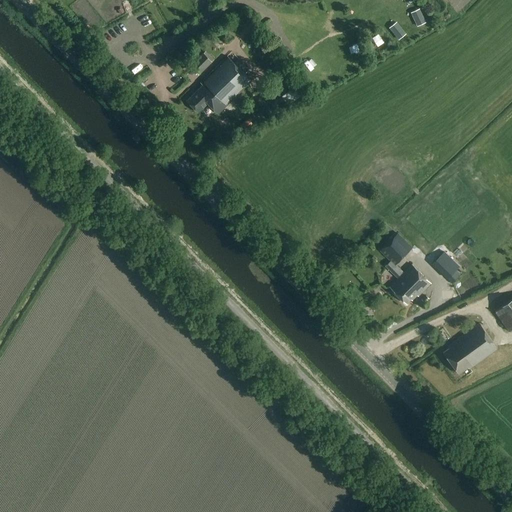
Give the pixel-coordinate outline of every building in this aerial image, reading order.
[(426,22),(419,8),(411,12),(417,26),(426,22)] [(406,34),(396,22),(389,28),(398,39),(406,34)] [(207,53),(206,55),(204,53),(191,64),(200,74),(213,63),(211,61),(213,60),(207,53)] [(234,64),(228,58),(226,56),(200,82),(202,85),(186,100),(199,114),(208,105),(219,115),(252,82),(244,74),(249,70),(238,59),(234,64)] [(297,84),(281,96),(287,105),(304,93),(297,84)] [(249,120),(241,126),(245,132),(253,126),(249,120)] [(389,172),(379,184),(391,195),(401,183),(389,172)] [(437,235),(443,240),(475,206),(450,182),(408,226),(423,240),(429,233),(434,238),(437,235)] [(479,213),(443,247),(452,257),(489,223),(479,213)] [(395,265),(413,248),(399,233),(381,251),(391,261),(386,266),(398,279),(390,287),(406,303),(410,299),(411,300),(412,299),(416,295),(418,296),(431,282),(414,265),(404,274),(395,265)] [(483,244),(457,261),(463,272),(490,255),(483,244)] [(426,258),(447,279),(460,267),(438,246),(426,258)] [(511,298),(502,306),(503,306),(494,313),(509,333),(511,330),(511,298)] [(469,368),(497,347),(478,322),(447,346),(448,347),(442,351),(458,373),(468,366),(469,368)]
